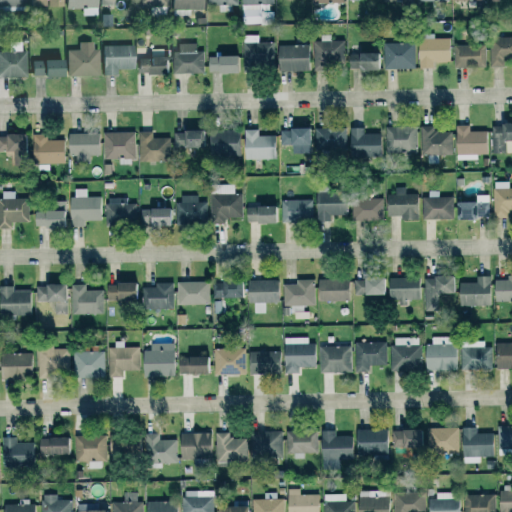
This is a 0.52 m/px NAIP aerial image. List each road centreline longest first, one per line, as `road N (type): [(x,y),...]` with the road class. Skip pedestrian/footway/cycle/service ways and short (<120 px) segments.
road 1 (residential): [(0,106),(511,93)]
road 2 (residential): [(0,255),(511,246)]
road 3 (residential): [(0,401),(511,396)]
